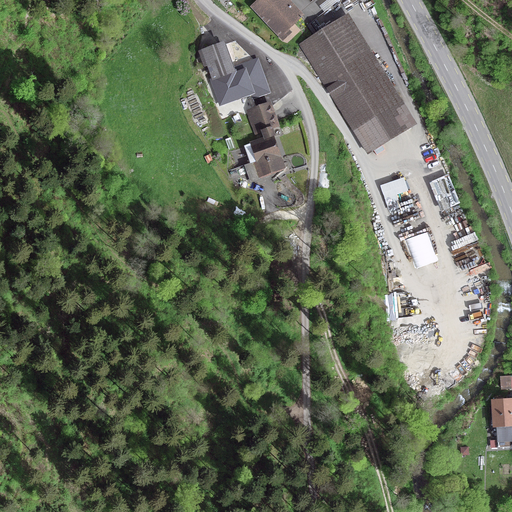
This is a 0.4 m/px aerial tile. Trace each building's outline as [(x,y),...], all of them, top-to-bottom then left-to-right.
[(299,18),(282,0),(259,0),(252,8),(279,37),(299,18)] [(363,52),(343,20),(300,46),(320,78),(363,52)] [(259,58),(233,67),(224,43),(202,50),(205,59),(201,60),(204,67),(207,66),(221,106),(252,96),(253,100),(271,94),(259,58)] [(409,127),(396,105),(363,52),(320,78),(366,153),(409,127)] [(265,139),(271,137),(273,136),(270,129),(276,127),(268,106),(249,113),(256,134),(262,132),(265,139)] [(282,168),(271,137),(265,139),(246,146),(252,163),(247,165),(252,180),(258,178),(258,176),(282,168)] [(511,395),(506,395),(507,400),(492,401),(493,427),(496,427),(497,448),(511,447),(511,395)]
